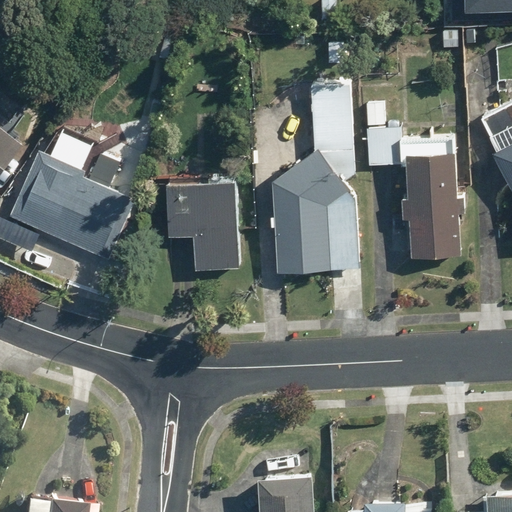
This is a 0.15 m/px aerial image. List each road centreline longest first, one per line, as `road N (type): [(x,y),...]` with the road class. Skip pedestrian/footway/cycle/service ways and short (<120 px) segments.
road 1 (residential): [(217,371),(511,354)]
road 2 (residential): [(0,309),(153,365)]
road 3 (residential): [(217,371),(162,511)]
road 4 (residential): [(162,511),(153,365)]
